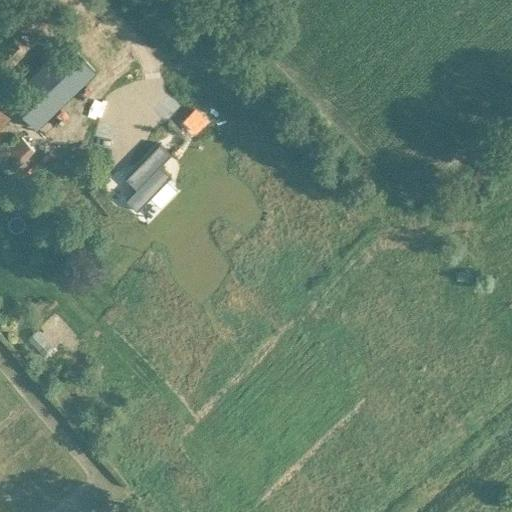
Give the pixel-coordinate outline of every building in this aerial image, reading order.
[(72,38),(5,103),(30,129),(96,64),(72,38)] [(0,127),(12,116),(2,105),(0,106),(0,127)] [(185,118),(196,129),(206,119),(195,108),(185,118)] [(22,175),(49,149),(30,129),(4,153),(22,175)] [(173,155),(162,145),(129,180),(139,190),(129,201),(140,211),(173,176),(162,166),(173,155)] [(501,151),(466,183),(477,195),(511,163),(501,151)] [(243,187),(251,178),(233,160),(224,169),(243,187)] [(78,304),(38,335),(73,380),(89,367),(83,359),(107,342),(78,304)]
